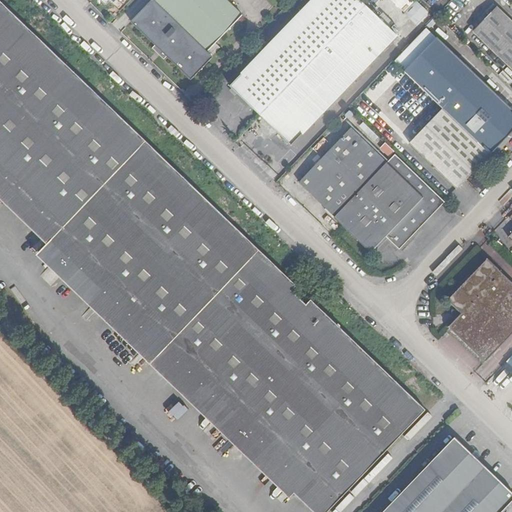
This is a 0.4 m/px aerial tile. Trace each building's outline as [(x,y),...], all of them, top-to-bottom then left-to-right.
[(0,0),(0,189),(52,239),(47,244),(40,250),(147,352),(213,415),(293,492),(313,511),(325,511),(424,410),(311,300),(306,305),(291,290),(295,286),(0,0)] [(151,0),(131,21),(155,45),(152,48),(164,59),(167,56),(191,80),(213,58),(211,56),(220,47),(216,43),(243,15),(227,0),(154,0),(153,0),(151,0)] [(261,114),(365,5),(358,0),(311,0),(231,85),(261,114)] [(404,13),(413,5),(408,0),(369,0),(368,1),(399,34),(412,22),(404,13)] [(395,36),(365,5),(261,114),(291,144),(395,36)] [(511,21),(497,7),(473,33),(511,69),(511,21)] [(442,108),(490,154),(511,129),(511,110),(424,28),(393,61),(442,108)] [(490,154),(442,108),(409,143),(457,188),(490,154)] [(445,201),(394,154),(386,162),(350,128),(299,182),(335,217),(334,218),(370,252),(384,237),(398,250),(445,201)] [(383,143),(380,147),(389,156),(393,152),(383,143)] [(0,198),(47,244),(52,239),(0,189),(0,198)] [(288,496),(293,492),(213,415),(147,352),(40,250),(36,254),(288,496)] [(447,326),(484,361),(511,331),(511,284),(486,259),(446,300),(460,313),(447,326)] [(511,493),(454,438),(382,511),(499,511),(511,499),(511,493)]
